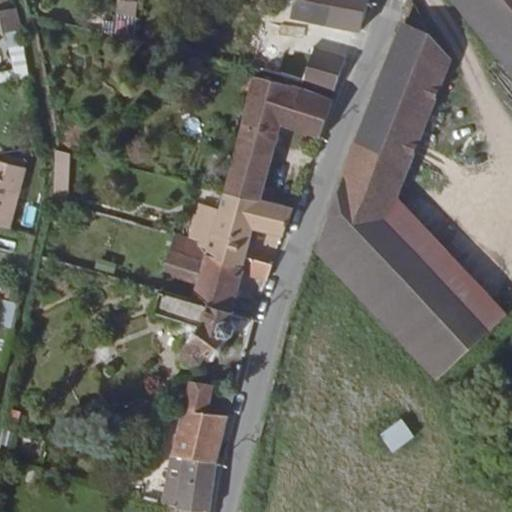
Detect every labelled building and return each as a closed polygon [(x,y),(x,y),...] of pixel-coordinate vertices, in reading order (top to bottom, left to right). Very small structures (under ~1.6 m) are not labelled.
[(375,11),(376,0),(274,0),(272,16),(367,34),(375,11)] [(511,0),(463,0),(511,60),(511,0)] [(12,5),(0,7),(0,31),(17,28),(12,5)] [(135,42),(138,15),(104,12),(101,38),(135,42)] [(456,53),(438,33),(411,22),(356,158),(404,178),(456,53)] [(310,83),(319,49),(266,37),(258,70),(310,83)] [(342,91),(350,57),(319,49),(310,83),(342,91)] [(252,95),(226,193),(276,205),(279,192),(265,189),(268,178),(276,179),(280,163),(273,161),(284,127),(326,138),(340,101),(238,75),(235,91),(252,95)] [(67,198),(69,151),(54,150),(52,198),(67,198)] [(396,199),(404,178),(356,158),(320,249),(438,376),(503,315),(396,199)] [(0,225),(8,228),(24,167),(0,161),(0,225)] [(287,241),(299,211),(276,205),(226,193),(219,220),(208,217),(205,230),(215,232),(208,260),(242,270),(245,260),(253,231),(287,241)] [(172,285),(167,285),(165,293),(232,312),(241,275),(272,284),(277,270),(245,260),(242,270),(208,260),(197,257),(200,243),(172,236),(163,273),(184,279),(183,284),(172,282),(172,285)] [(236,327),(229,321),(232,312),(165,293),(155,291),(150,314),(198,326),(180,351),(182,363),(191,369),(204,366),(211,356),(217,359),(229,342),(228,339),(233,336),(236,327)] [(2,300),(0,306),(0,324),(8,327),(14,303),(2,300)] [(183,401),(233,417),(239,392),(204,384),(203,371),(186,379),(183,401)] [(168,489),(167,499),(180,501),(211,509),(220,469),(233,417),(183,401),(176,447),(189,450),(182,492),(168,489)] [(391,451),(414,435),(401,416),(378,432),(391,451)] [(25,439),(27,431),(20,430),(18,437),(25,439)] [(210,511),(211,509),(180,501),(178,511),(210,511)]
